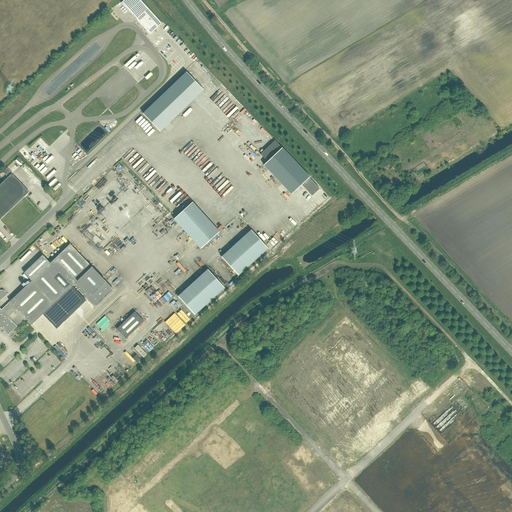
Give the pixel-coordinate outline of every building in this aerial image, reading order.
[(153,32),(162,24),(140,0),(124,0),(121,3),(147,32),(150,34),(153,32)] [(170,61),(168,63),(176,71),(178,69),(170,61)] [(186,72),(143,114),(160,132),(204,91),(186,72)] [(194,135),(209,132),(207,123),(193,127),(194,135)] [(33,159),(49,143),(43,136),(36,142),(35,140),(24,151),(33,159)] [(282,148),(264,165),(291,195),(301,185),(312,196),(320,189),(309,178),(310,177),(282,148)] [(80,163),(86,157),(79,150),(70,158),(73,161),(76,158),(80,163)] [(12,174),(13,173),(7,168),(3,172),(8,177),(0,185),(0,219),(0,220),(29,192),(27,189),(12,174)] [(22,177),(23,175),(17,168),(15,170),(22,177)] [(91,176),(79,186),(83,190),(94,181),(91,176)] [(182,198),(172,190),(162,202),(171,210),(182,198)] [(174,219),(201,249),(219,232),(193,202),(174,219)] [(112,243),(89,218),(78,228),(81,231),(84,229),(104,251),(112,243)] [(139,229),(144,223),(141,220),(136,226),(139,229)] [(221,257),(238,276),(268,249),(251,230),(221,257)] [(172,248),(181,239),(178,235),(169,244),(172,248)] [(0,291),(0,325),(8,335),(17,326),(9,317),(17,309),(32,324),(43,314),(57,329),(86,301),(72,286),(74,285),(94,306),(113,289),(92,267),(94,265),(91,262),(89,264),(70,244),(50,263),(43,255),(24,273),(31,281),(10,301),(2,309),(0,307),(0,301),(8,294),(4,290),(1,290),(0,291)] [(195,315),(225,288),(208,269),(178,297),(195,315)] [(126,338),(144,321),(135,311),(117,329),(126,338)] [(144,357),(147,354),(138,345),(135,348),(144,357)] [(306,357),(313,366),(324,358),(317,348),(306,357)] [(76,358),(74,360),(83,368),(85,366),(76,358)]
